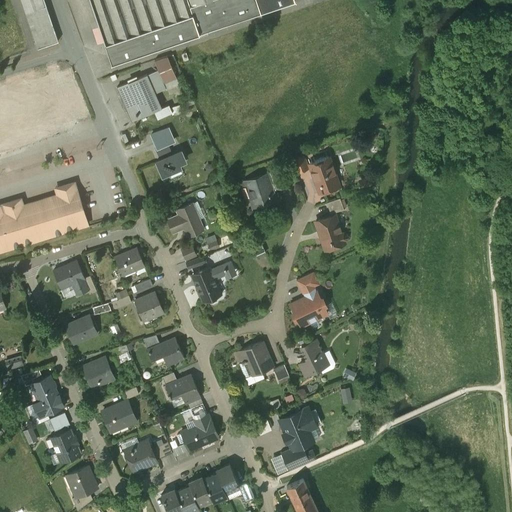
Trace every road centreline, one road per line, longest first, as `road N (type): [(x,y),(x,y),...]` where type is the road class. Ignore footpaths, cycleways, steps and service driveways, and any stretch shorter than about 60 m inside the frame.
road 1 (residential): [(21,263),(116,485),(131,491),(240,448)]
road 2 (residential): [(73,47),(146,227)]
road 3 (residential): [(301,212),(270,322),(202,347)]
road 4 (residential): [(146,227),(202,347)]
road 5 (residential): [(21,263),(146,227)]
